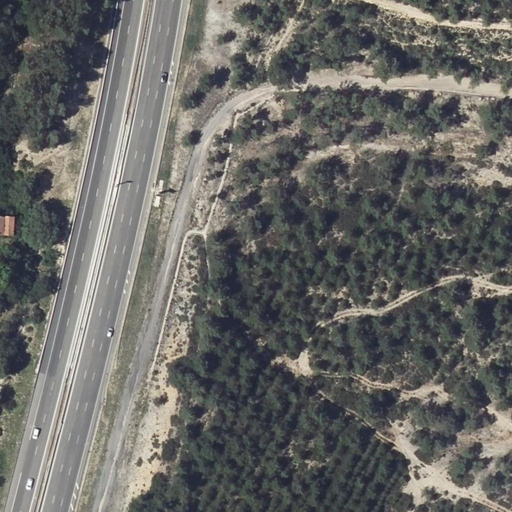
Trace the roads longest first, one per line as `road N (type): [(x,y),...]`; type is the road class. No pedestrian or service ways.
road 1 (motorway): [(133,0),(20,511)]
road 2 (motorway): [(54,511),(121,247),(165,0)]
